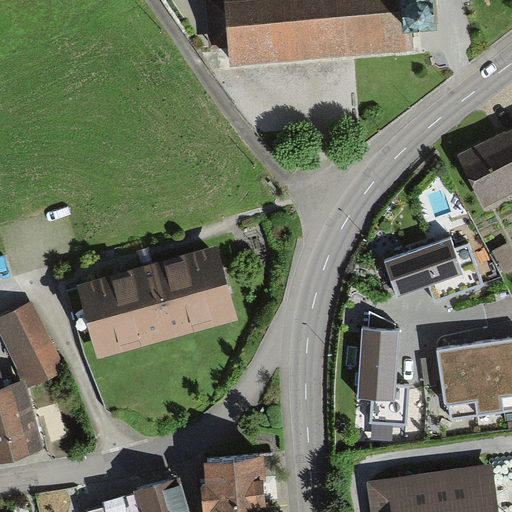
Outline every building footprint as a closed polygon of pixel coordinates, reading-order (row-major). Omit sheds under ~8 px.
[(228,41),(224,0),(206,0),(209,43),(228,41)] [(224,0),(228,41),(229,52),(411,35),(409,6),(436,4),(435,0),(224,0)] [(511,121),(458,148),(484,201),(511,187),(511,121)] [(456,243),(451,229),(385,253),(398,290),(428,279),(435,297),(484,280),(469,238),(456,243)] [(507,276),(511,273),(511,246),(496,254),(507,276)] [(79,286),(99,358),(237,320),(217,248),(150,266),(79,286)] [(33,302),(0,317),(0,333),(22,378),(26,377),(29,388),(67,372),(33,302)] [(370,312),(369,327),(396,329),(396,325),(370,312)] [(369,327),(363,327),(359,397),(372,398),(371,425),(408,427),(411,386),(397,386),(399,329),(396,329),(369,327)] [(511,335),(437,346),(446,403),(449,402),(451,420),(511,411),(511,335)] [(0,459),(45,447),(29,388),(26,377),(22,378),(0,383),(0,459)] [(268,511),(264,454),(203,459),(205,482),(200,483),(202,511),(207,511),(268,511)] [(369,511),(497,511),(491,464),(366,482),(369,511)] [(138,496),(87,511),(86,511),(190,511),(180,477),(136,489),(138,496)]
